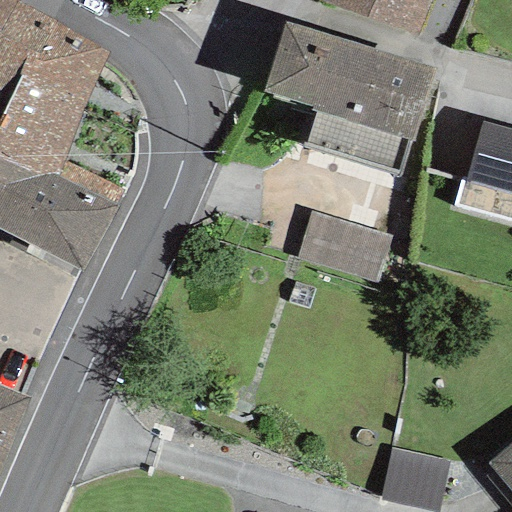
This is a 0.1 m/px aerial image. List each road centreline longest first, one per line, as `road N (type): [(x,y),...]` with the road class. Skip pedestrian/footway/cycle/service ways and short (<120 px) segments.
road 1 (tertiary): [(174,84),(183,132),(162,214),(31,511)]
road 2 (residential): [(258,3),(511,78)]
road 3 (unknown): [(162,214),(294,187),(386,207)]
road 4 (tertiary): [(48,0),(130,47),(174,84)]
